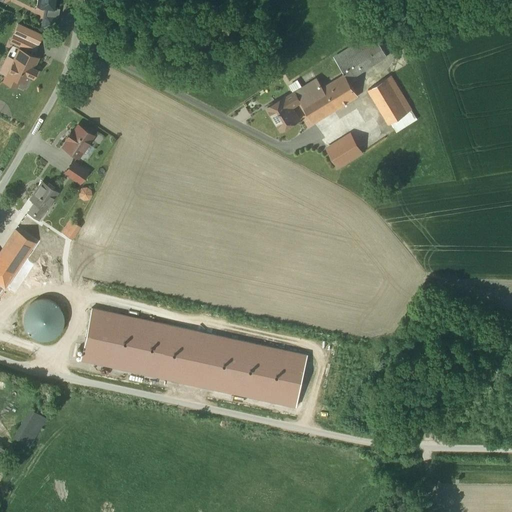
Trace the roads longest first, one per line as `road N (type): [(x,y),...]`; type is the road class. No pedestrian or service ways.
road 1 (unclassified): [(0,360),(359,443),(511,452)]
road 2 (unclassified): [(83,0),(63,83),(0,193)]
